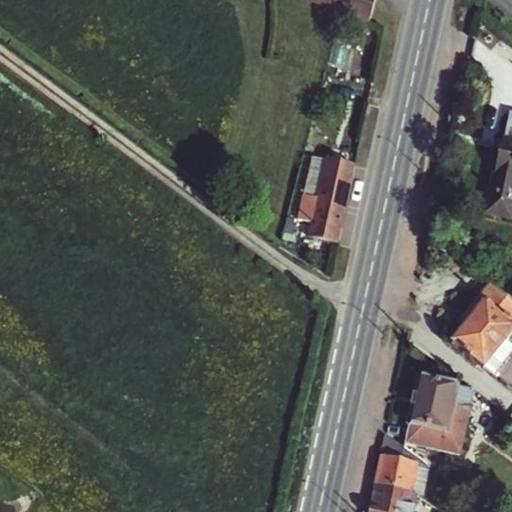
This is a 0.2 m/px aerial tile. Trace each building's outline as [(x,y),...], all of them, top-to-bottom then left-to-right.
[(381,0),(308,0),(308,3),(346,15),(375,26),(381,0)] [(502,141),(501,150),(488,214),(511,219),(511,215),(511,125),(509,124),(505,142),(502,141)] [(340,231),(349,194),(323,187),(316,213),(305,210),(302,222),(314,225),(340,231)] [(314,225),(302,222),(299,235),(311,239),(314,225)] [(309,248),(335,254),(340,231),(314,225),(311,239),(309,248)] [(511,303),(491,287),(467,315),(473,320),(466,330),(452,346),(494,380),(511,357),(511,347),(508,344),(511,339),(511,303)] [(473,320),(467,315),(459,326),(466,330),(473,320)] [(405,444),(452,453),(462,455),(475,391),(418,380),(405,444)] [(419,466),(421,460),(387,436),(382,458),(419,466)] [(413,494),(419,466),(382,458),(376,487),(413,494)] [(409,511),(413,494),(376,487),(369,511),(409,511)]
